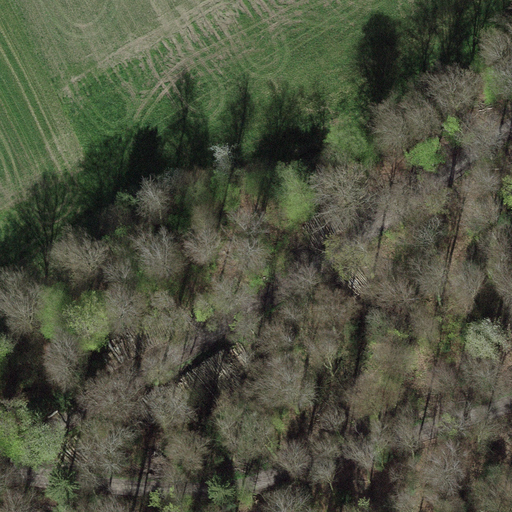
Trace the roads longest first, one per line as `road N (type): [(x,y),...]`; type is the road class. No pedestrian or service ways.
road 1 (track): [(511,124),(298,281),(0,454)]
road 2 (track): [(0,476),(215,489),(511,401)]
